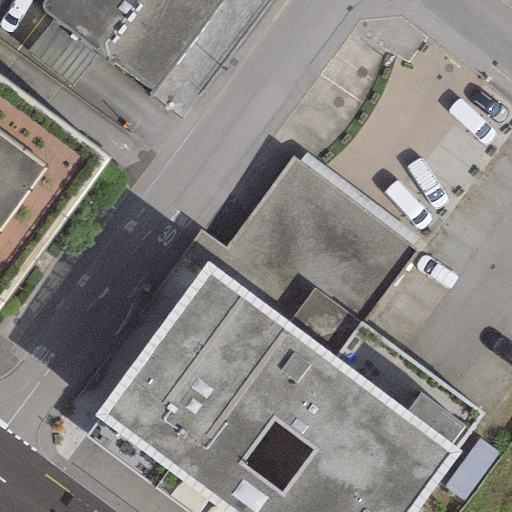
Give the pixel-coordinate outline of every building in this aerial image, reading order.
[(152,95),(219,1),(222,0),(43,0),(42,2),(39,10),(44,15),(152,95)] [(0,304),(106,162),(0,83),(0,304)] [(414,250),(291,158),(221,250),(198,233),(185,250),(204,264),(286,325),(313,290),(358,324),(414,250)] [(204,264),(92,415),(221,511),(411,511),(458,453),(452,449),(481,413),(358,324),(313,290),(286,325),(204,264)] [(443,511),(511,511),(511,488),(467,465),(443,511)]
